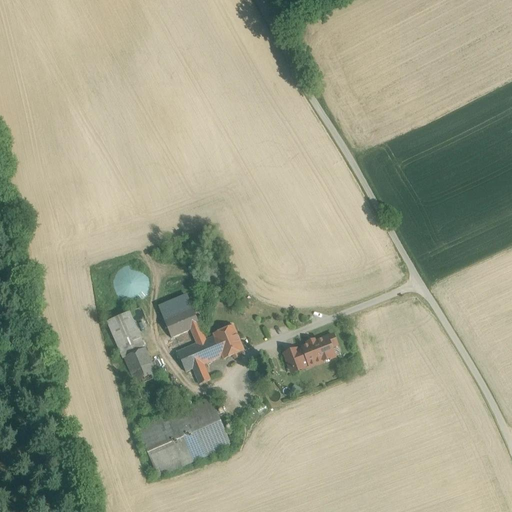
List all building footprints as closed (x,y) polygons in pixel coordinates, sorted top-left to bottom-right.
[(148,291),(149,284),(148,277),(144,271),(138,267),(131,266),(124,267),(118,272),(114,277),(113,284),(114,291),(118,297),(124,301),(131,302),(138,301),(144,297),(148,291)] [(186,297),(158,307),(171,339),(190,332),(199,329),(186,297)] [(159,380),(130,313),(106,323),(135,390),(159,380)] [(222,360),(244,351),(234,327),(212,336),(212,338),(220,356),(222,360)] [(204,341),(199,329),(190,332),(195,345),(204,341)] [(315,341),(308,344),(309,346),(303,348),(303,350),(298,352),(304,367),(309,365),(310,367),(335,358),(331,348),(337,346),(334,336),(316,343),(315,341)] [(177,353),(185,370),(193,367),(206,362),(220,356),(212,338),(204,341),(195,345),(177,353)] [(297,350),(285,355),(291,372),(304,367),(298,352),(297,350)] [(206,362),(193,367),(201,386),(214,381),(206,362)] [(211,400),(139,430),(159,477),(231,446),(211,400)]
